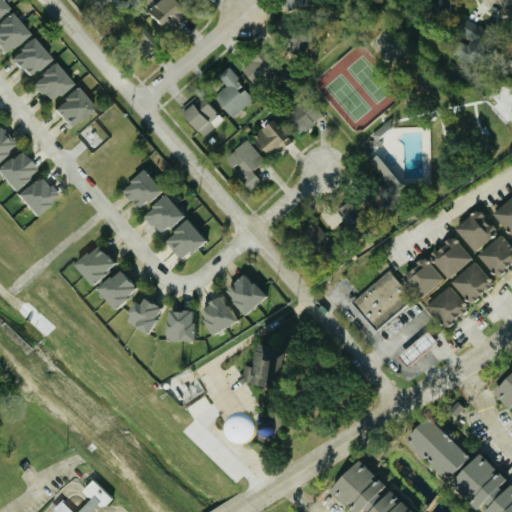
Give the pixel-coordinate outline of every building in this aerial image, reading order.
[(155,0),(144,15),(161,28),(177,7),(167,0),(155,0)] [(0,14),(2,17),(0,19),(0,52),(1,53),(25,31),(0,3),(0,14)] [(455,33),(476,43),(483,28),(462,18),(455,33)] [(146,52),(151,32),(130,26),(125,46),(146,52)] [(6,58),(25,78),(47,58),(28,38),(6,58)] [(252,85),(272,70),(259,52),(239,67),(252,85)] [(68,83),(49,63),(27,83),(45,103),(68,83)] [(232,118),(254,98),(226,68),(218,76),(226,85),(213,97),(232,118)] [(89,107),(72,87),(48,109),(66,128),(89,107)] [(181,116),(205,137),(223,117),(200,96),(181,116)] [(303,133),(323,114),(308,99),(288,117),(303,133)] [(280,120),(276,124),(270,118),(251,139),(268,154),(291,130),(280,120)] [(0,153),(11,144),(0,131),(0,153)] [(265,160),(246,139),(225,158),(253,188),(261,181),(253,171),(265,160)] [(0,163),(0,180),(10,190),(32,169),(15,150),(0,163)] [(369,161),(391,191),(399,185),(377,155),(369,161)] [(120,189),(138,209),(160,189),(141,169),(120,189)] [(31,216),(53,195),(35,176),(13,196),(31,216)] [(182,215),(164,194),(141,214),(159,234),(182,215)] [(511,233),(511,194),(490,214),(510,235),(511,233)] [(343,221),(358,213),(351,200),(336,207),(343,221)] [(472,251),(494,231),(475,209),(453,229),(472,251)] [(179,260),(204,241),(187,219),(162,238),(179,260)] [(300,235),(316,250),(329,237),(312,222),(300,235)] [(475,255),(495,277),(511,260),(511,247),(499,233),(475,255)] [(427,253),(443,277),(470,260),(453,235),(427,253)] [(89,285),(113,263),(95,243),(71,265),(89,285)] [(405,279),(423,296),(441,276),(424,261),(416,270),(413,266),(409,271),(411,272),(405,279)] [(492,282),(472,261),(449,283),(468,304),(492,282)] [(112,309),(135,289),(117,269),(94,289),(112,309)] [(374,330),(411,299),(388,270),(350,302),(374,330)] [(243,314),(264,296),(242,272),(221,290),(243,314)] [(424,303),(441,327),(466,310),(449,286),(424,303)] [(208,334),(236,322),(223,293),(205,301),(207,305),(197,309),(208,334)] [(138,304),(133,301),(122,320),(147,334),(161,309),(141,297),(138,304)] [(192,341),(193,322),(190,322),(190,311),(166,310),(164,339),(192,341)] [(435,342),(425,331),(396,355),(405,366),(435,342)] [(273,388),(280,351),(255,346),(251,367),(244,366),(241,382),(273,388)] [(511,367),(490,392),(511,412),(511,367)] [(448,411),(455,416),(461,408),(455,403),(448,411)] [(443,478),(465,457),(424,415),(402,437),(443,478)] [(511,511),(511,487),(506,481),(475,452),(447,482),(478,511),(477,511),(511,511)] [(410,511),(387,490),(380,498),(376,494),(383,486),(374,478),(354,459),(325,490),(349,511),(410,511)] [(100,511),(117,496),(100,480),(89,491),(97,499),(84,511),(78,511),(66,499),(56,509),(59,511),(100,511)]
